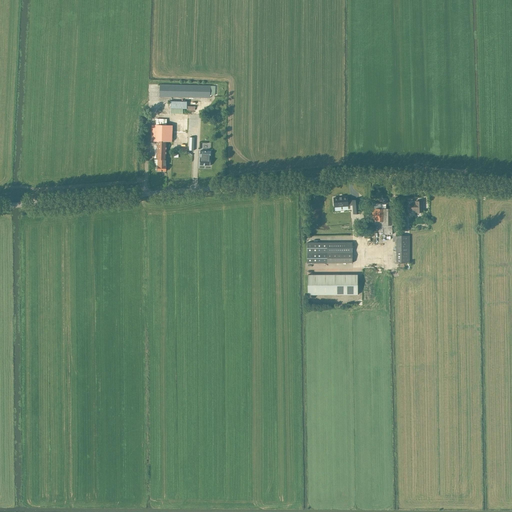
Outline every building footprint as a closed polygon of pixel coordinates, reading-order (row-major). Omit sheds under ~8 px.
[(160,84),(159,97),(210,98),(210,86),(160,84)] [(187,109),(187,101),(171,101),(170,113),(183,113),(183,108),(187,109)] [(156,159),(158,160),(158,166),(157,166),(156,171),(166,171),(166,166),(165,166),(166,160),(167,141),(172,142),(172,125),(167,125),(167,119),(156,118),(156,125),(151,125),(151,141),(156,141),(156,159)] [(201,151),(200,151),(200,157),(200,156),(202,156),(201,158),(200,158),(200,165),(204,165),(205,165),(206,166),(206,165),(210,165),(210,166),(210,158),(210,159),(209,159),(209,157),(210,157),(211,157),(211,151),(210,151),(206,151),(205,151),(201,151)] [(334,207),(348,206),(353,205),(353,213),(360,213),(359,200),(352,200),(352,201),(348,201),(347,197),(342,197),(339,197),(334,198),(334,207)] [(409,204),(409,210),(416,210),(416,212),(417,212),(418,213),(421,213),(421,212),(423,212),(423,201),(415,201),(415,204),(409,204)] [(382,232),(383,232),(383,235),(392,234),(392,229),(391,229),(391,225),(392,225),(392,208),(386,208),(386,203),(382,203),(372,203),(372,232),(379,232),(382,232)] [(352,263),(352,253),(352,243),(327,243),(307,242),(307,263),(327,263),(352,263)] [(396,252),(396,263),(410,263),(410,252),(410,251),(396,252)] [(308,295),(358,295),(358,274),(308,274),(308,295)]
